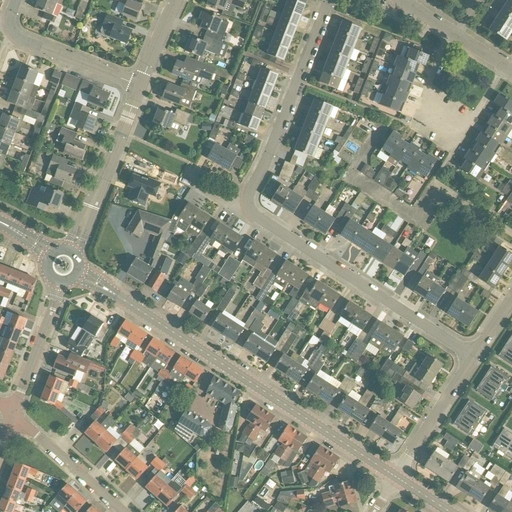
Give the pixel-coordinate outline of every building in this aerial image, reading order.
[(63,6),(57,4),(46,0),(39,0),(36,9),(45,13),(42,19),(55,23),(57,17),(58,18),(63,6)] [(123,14),(137,20),(142,6),(131,1),(131,0),(115,0),(127,5),(123,14)] [(244,10),(247,0),(209,0),(208,5),(224,11),(227,4),(244,10)] [(288,0),(285,10),(301,16),(306,5),(293,0),(288,0)] [(502,12),(511,18),(511,5),(508,3),(502,12)] [(264,8),(262,14),(269,16),(271,11),(264,8)] [(285,10),(281,21),(297,27),(301,16),(285,10)] [(84,14),(77,12),(75,18),(81,20),(84,14)] [(511,18),(502,12),(496,21),(511,31),(511,18)] [(212,32),(210,38),(222,43),(227,30),(220,28),(222,20),(202,13),(200,19),(204,21),(201,28),(212,32)] [(120,26),(122,20),(108,14),(102,30),(103,34),(111,37),(110,39),(125,45),(128,37),(130,37),(132,33),(130,32),(131,30),(120,26)] [(278,28),(276,32),(292,39),(297,27),(281,21),(269,16),(262,14),(260,20),(266,22),(266,23),(278,28)] [(490,30),(506,41),(511,32),(511,31),(496,21),(490,30)] [(340,32),(357,39),(361,29),(344,22),(340,32)] [(260,39),(262,33),(255,31),(253,37),(260,39)] [(276,32),(272,44),(288,50),(292,39),(276,32)] [(336,42),(354,49),(357,39),(340,32),(336,42)] [(385,33),(383,40),(390,43),(393,36),(385,33)] [(230,45),(222,43),(210,38),(208,44),(192,38),(192,40),(190,39),(188,44),(190,45),(187,52),(203,58),(205,50),(225,58),(230,45)] [(336,42),(332,52),(350,59),(354,49),(336,42)] [(284,61),(288,50),(272,44),(268,55),(284,61)] [(401,57),(420,64),(426,67),(430,56),(405,47),(401,57)] [(255,56),(262,59),(264,53),(257,50),(255,56)] [(332,52),(328,63),(346,70),(350,59),(332,52)] [(420,64),(401,57),(398,56),(394,66),(397,67),(413,73),(414,73),(417,64),(420,65),(420,64)] [(258,69),(260,63),(253,60),(251,66),(258,69)] [(233,76),(216,69),(196,61),(193,67),(178,62),(173,74),(191,81),(194,75),(211,81),(214,74),(231,81),(233,76)] [(328,63),(324,73),(342,80),(346,70),(328,63)] [(17,78),(34,85),(39,72),(22,66),(17,78)] [(397,67),(394,77),(410,83),(412,84),(416,74),(414,73),(413,73),(397,67)] [(258,80),(274,86),(278,75),(262,69),(258,80)] [(51,81),(59,85),(62,75),(55,72),(51,81)] [(246,76),(239,73),(236,79),(243,82),(246,76)] [(324,73),(320,83),(338,90),(342,80),(324,73)] [(76,90),(80,80),(66,75),(62,84),(76,90)] [(394,77),(391,76),(387,86),(390,87),(406,93),(410,83),(394,77)] [(33,87),(34,85),(17,78),(13,90),(35,99),(38,89),(33,87)] [(270,98),(274,86),(258,80),(254,92),(270,98)] [(91,95),(88,102),(104,109),(110,95),(93,88),(94,86),(84,82),(80,90),(91,95)] [(190,108),(197,89),(182,83),(180,89),(169,85),(166,92),(168,92),(165,99),(190,108)] [(216,92),(222,94),(226,96),(226,95),(226,94),(228,88),(219,85),(217,91),(216,92)] [(390,87),(386,96),(402,103),(405,104),(409,94),(406,93),(390,87)] [(36,99),(35,99),(13,90),(8,103),(25,109),(26,104),(33,107),(36,99)] [(239,93),(232,90),(230,95),(237,98),(239,93)] [(55,93),(51,91),(46,101),(51,103),(55,93)] [(254,92),(249,103),(265,109),(270,98),(254,92)] [(494,103),(499,107),(511,115),(511,114),(511,113),(511,101),(500,94),(494,103)] [(237,98),(230,95),(228,102),(235,104),(237,98)] [(386,96),(383,95),(379,105),(401,114),(401,113),(399,112),(402,103),(386,96)] [(315,100),(311,110),(329,117),(333,107),(315,100)] [(87,116),(90,109),(76,103),(70,118),(78,121),(76,128),(95,135),(98,128),(94,127),(97,119),(87,116)] [(249,103),(245,114),(261,120),(265,109),(249,103)] [(224,106),(222,114),(237,119),(239,112),(224,106)] [(44,107),(41,115),(27,110),(25,116),(36,120),(43,123),(46,117),(49,109),(44,107)] [(501,109),(496,117),(510,127),(511,128),(511,115),(499,107),(501,109)] [(187,127),(192,115),(180,110),(177,116),(159,109),(154,123),(170,129),(169,131),(178,134),(182,124),(187,127)] [(329,117),(311,110),(307,120),(325,127),(329,117)] [(0,123),(0,126),(16,132),(20,120),(4,114),(0,123)] [(214,123),(215,122),(217,116),(211,114),(209,120),(209,121),(214,123)] [(261,120),(245,114),(240,126),(256,132),(261,120)] [(496,117),(493,115),(487,125),(490,126),(505,136),(505,135),(510,127),(496,117)] [(40,133),(43,123),(36,120),(34,126),(33,130),(35,131),(32,139),(37,141),(40,133)] [(325,127),(307,120),(303,130),(321,137),(325,127)] [(359,122),(355,120),(350,127),(354,129),(355,129),(359,122)] [(237,124),(229,122),(227,128),(234,130),(237,124)] [(47,123),(45,129),(54,132),(56,126),(47,123)] [(218,133),(221,125),(215,123),(212,131),(218,133)] [(0,140),(11,145),(16,132),(0,126),(0,140)] [(490,126),(485,134),(484,135),(501,146),(507,137),(505,135),(505,136),(490,126)] [(350,127),(348,130),(346,133),(350,136),(354,129),(350,127)] [(64,153),(83,161),(86,152),(84,151),(87,145),(75,141),(77,134),(62,128),(57,141),(67,145),(64,153)] [(209,138),(215,140),(218,133),(212,131),(212,130),(210,137),(209,138)] [(321,137),(303,130),(299,141),(317,148),(321,137)] [(401,140),(403,138),(394,132),(381,151),(382,152),(383,149),(391,155),(392,155),(401,140)] [(476,142),(478,144),(479,143),(496,155),(496,154),(498,156),(504,148),(501,146),(484,135),(485,134),(482,133),(476,142)] [(254,138),(247,135),(245,141),(252,144),(254,138)] [(0,154),(6,157),(11,145),(0,140),(0,154)] [(410,146),(401,140),(392,155),(391,155),(387,161),(396,167),(401,161),(400,160),(410,146)] [(303,169),(308,156),(313,158),(317,148),(299,141),(295,151),(294,155),(298,157),(295,166),(303,169)] [(411,143),(410,146),(400,160),(401,161),(409,166),(418,152),(419,152),(420,149),(411,143)] [(478,144),(473,152),(487,162),(490,163),(496,155),(479,143),(478,144)] [(208,159),(218,165),(227,150),(216,144),(208,159)] [(339,144),(334,151),(338,154),(343,147),(339,144)] [(230,145),(227,150),(218,165),(229,171),(240,151),(230,145)] [(465,159),(467,161),(482,170),(484,172),(487,173),(492,164),(490,163),(487,162),(473,152),(471,150),(465,159)] [(427,157),(419,152),(418,152),(409,166),(407,168),(416,174),(418,172),(427,157)] [(58,172),(56,178),(53,176),(50,183),(62,188),(64,181),(69,183),(71,178),(73,179),(76,170),(64,166),(67,160),(55,155),(49,169),(58,172)] [(418,172),(426,177),(425,180),(438,161),(429,155),(427,157),(418,172)] [(330,157),(326,163),(330,166),(334,160),(330,157)] [(478,181),(484,172),(482,170),(467,161),(462,169),(459,168),(478,181)] [(295,166),(290,164),(286,162),(279,178),(289,182),(295,166)] [(27,164),(23,163),(19,171),(24,173),(27,164)] [(374,181),(382,186),(383,187),(390,177),(392,174),(382,168),(374,181)] [(371,180),(375,175),(368,171),(365,176),(371,180)] [(465,178),(458,173),(455,178),(461,182),(465,178)] [(148,179),(134,174),(129,187),(133,188),(129,199),(146,205),(150,195),(157,197),(163,182),(149,177),(148,179)] [(322,181),(315,177),(312,181),(308,188),(309,189),(305,196),(310,199),(314,193),(322,181)] [(383,187),(392,193),(398,183),(390,177),(383,187)] [(497,189),(502,192),(506,187),(501,184),(497,189)] [(283,207),(293,192),(282,185),(272,200),(283,207)] [(506,196),(510,190),(506,187),(502,192),(501,193),(506,196)] [(33,188),(26,204),(44,211),(46,205),(58,209),(63,195),(48,188),(45,196),(36,193),(37,190),(33,188)] [(294,214),(303,199),(293,192),(283,207),(294,214)] [(399,197),(407,202),(410,198),(402,192),(399,197)] [(314,193),(310,199),(316,203),(320,197),(314,193)] [(360,193),(351,207),(351,208),(346,215),(352,219),(366,197),(360,193)] [(186,233),(187,232),(200,211),(189,204),(183,213),(178,210),(173,217),(171,222),(168,232),(174,234),(177,227),(186,233)] [(336,220),(331,217),(336,209),(330,205),(331,204),(330,204),(325,213),(315,228),(326,235),(336,220)] [(351,208),(351,207),(345,204),(336,218),(342,222),(346,215),(351,208)] [(315,228),(325,213),(314,206),(304,221),(315,228)] [(195,254),(204,240),(199,236),(202,232),(211,218),(200,211),(187,232),(197,238),(186,255),(192,258),(195,254)] [(168,232),(171,222),(141,212),(140,212),(128,231),(140,238),(144,231),(156,235),(153,242),(155,243),(149,258),(152,259),(149,266),(136,259),(127,274),(145,284),(154,269),(168,232)] [(376,217),(370,213),(366,220),(372,224),(376,217)] [(338,228),(343,231),(341,235),(352,242),(361,227),(351,220),(352,219),(346,215),(342,222),(338,228)] [(398,216),(394,222),(389,219),(386,224),(396,231),(403,220),(398,216)] [(213,247),(219,251),(223,245),(232,231),(221,224),(215,234),(210,230),(204,240),(195,254),(201,258),(210,244),(213,246),(213,247)] [(380,233),(385,236),(389,229),(384,226),(380,233)] [(352,242),(362,249),(372,234),(361,227),(352,242)] [(391,239),(395,233),(389,229),(385,236),(391,239)] [(232,231),(223,245),(219,251),(226,255),(228,253),(232,256),(243,238),(232,231)] [(167,240),(175,246),(179,240),(170,234),(167,240)] [(362,249),(373,256),(383,241),(372,234),(362,249)] [(500,246),(501,247),(504,242),(491,234),(487,240),(497,247),(498,246),(499,247),(500,246)] [(401,246),(407,250),(411,243),(405,239),(401,246)] [(245,256),(256,263),(266,248),(255,241),(245,256)] [(383,241),(373,256),(384,263),(393,247),(383,241)] [(511,261),(511,254),(501,247),(500,246),(499,247),(493,257),(508,267),(511,261)] [(384,263),(394,270),(404,254),(393,247),(384,263)] [(256,263),(267,270),(269,268),(277,255),(266,248),(256,263)] [(189,257),(182,252),(176,261),(183,265),(189,257)] [(420,252),(416,258),(415,261),(410,269),(415,272),(421,263),(426,256),(420,252)] [(472,258),(477,262),(478,262),(481,257),(475,253),(472,258)] [(404,254),(394,270),(405,276),(410,269),(415,261),(404,254)] [(236,259),(230,255),(218,273),(224,277),(236,259)] [(434,260),(429,257),(425,263),(430,267),(434,260)] [(493,257),(486,268),(501,278),(508,267),(493,257)] [(173,261),(167,258),(161,273),(157,271),(148,286),(157,292),(167,276),(173,261)] [(241,262),(236,259),(224,277),(229,281),(241,262)] [(267,281),(262,290),(257,297),(263,301),(274,283),(284,290),(288,283),(298,268),(287,261),(278,274),(274,271),(267,281)] [(208,268),(211,270),(213,271),(216,266),(211,263),(208,268)] [(1,266),(0,269),(0,280),(8,283),(13,271),(1,266)] [(189,295),(192,292),(196,295),(203,284),(203,283),(211,270),(208,268),(205,266),(195,279),(197,280),(193,286),(182,278),(177,285),(174,282),(168,291),(172,293),(168,299),(181,308),(190,295),(189,295)] [(289,296),(293,298),(294,299),(294,298),(309,275),(298,268),(288,283),(295,287),(289,296)] [(494,288),(501,278),(486,268),(479,279),(494,288)] [(460,276),(463,277),(468,281),(469,282),(474,275),(465,269),(460,276)] [(13,271),(8,283),(20,288),(25,275),(13,271)] [(457,274),(447,289),(453,292),(463,277),(460,276),(457,274)] [(25,275),(20,288),(26,290),(23,299),(29,302),(37,280),(25,275)] [(253,284),(262,290),(267,281),(259,276),(253,284)] [(425,299),(435,284),(424,277),(414,292),(425,299)] [(458,296),(468,281),(463,277),(453,292),(458,296)] [(227,286),(230,282),(229,282),(223,278),(221,282),(227,286)] [(316,309),(320,303),(329,289),(318,282),(313,290),(308,287),(299,301),(310,307),(311,306),(316,309)] [(203,284),(196,295),(201,298),(208,287),(203,284)] [(435,284),(425,299),(436,306),(445,291),(435,284)] [(12,291),(6,289),(3,297),(4,297),(9,299),(12,291)] [(236,293),(230,289),(218,308),(224,312),(236,293)] [(340,296),(329,289),(320,303),(331,310),(340,296)] [(491,294),(485,290),(481,295),(488,299),(491,294)] [(9,299),(4,297),(1,306),(5,308),(9,299)] [(294,299),(293,298),(284,313),(289,316),(293,310),(299,301),(294,298),(294,299)] [(447,313),(458,320),(468,305),(457,298),(447,313)] [(198,301),(190,313),(203,322),(211,310),(198,301)] [(260,302),(256,308),(255,309),(261,313),(265,306),(260,302)] [(352,324),(361,309),(350,302),(341,317),(352,324)] [(479,312),(468,305),(458,320),(469,327),(479,312)] [(361,309),(352,324),(363,331),(372,316),(361,309)] [(245,326),(250,329),(260,313),(255,310),(245,326)] [(298,314),(293,310),(289,316),(294,320),(298,314)] [(250,329),(254,332),(252,335),(244,348),(245,348),(256,355),(264,342),(268,336),(261,331),(265,324),(262,322),(265,316),(260,313),(250,329)] [(224,335),(232,321),(221,314),(212,328),(213,328),(224,335)] [(14,315),(9,327),(22,332),(27,319),(14,315)] [(83,329),(75,342),(88,350),(96,337),(101,340),(108,329),(103,326),(104,323),(92,315),(87,323),(83,320),(79,320),(78,323),(78,326),(83,329)] [(325,330),(331,321),(326,318),(320,327),(325,330)] [(121,341),(126,345),(137,328),(126,321),(111,344),(116,348),(121,341)] [(235,343),(244,329),(232,321),(224,335),(235,342),(235,343)] [(331,321),(325,330),(319,339),(323,342),(328,344),(333,336),(330,334),(336,324),(331,321)] [(287,328),(286,330),(291,333),(292,331),(295,326),(290,323),(287,328)] [(384,344),(393,330),(382,323),(373,337),(370,342),(380,349),(384,344)] [(22,332),(9,327),(4,324),(1,330),(0,333),(0,336),(5,339),(17,343),(22,332)] [(137,328),(126,345),(134,351),(130,357),(136,361),(140,354),(137,352),(148,335),(137,328)] [(268,336),(264,342),(256,355),(266,362),(267,363),(275,350),(279,353),(292,333),(291,333),(286,330),(278,342),(268,336)] [(393,330),(384,344),(394,351),(404,337),(393,330)] [(292,333),(279,353),(284,356),(284,355),(285,355),(297,337),(296,336),(295,335),(292,333)] [(348,349),(355,340),(348,335),(341,344),(348,349)] [(310,343),(317,345),(319,338),(311,336),(310,343)] [(352,359),(363,341),(358,338),(347,356),(352,359)] [(5,339),(2,345),(0,350),(13,355),(17,343),(5,339)] [(66,347),(81,357),(83,354),(87,356),(90,351),(88,350),(75,342),(71,339),(66,347)] [(154,339),(146,351),(151,354),(144,364),(151,368),(157,358),(165,346),(154,339)] [(409,340),(403,348),(409,352),(414,344),(409,340)] [(368,344),(363,341),(352,359),(357,362),(368,344)] [(306,366),(313,370),(319,360),(328,346),(323,343),(317,352),(315,350),(308,361),(309,362),(306,366)] [(511,347),(506,344),(507,345),(500,356),(499,355),(498,356),(511,364),(511,347)] [(165,346),(157,358),(151,368),(159,373),(159,374),(160,375),(164,378),(168,371),(165,370),(176,353),(165,346)] [(0,350),(0,364),(8,367),(13,355),(0,350)] [(290,359),(285,355),(284,355),(284,356),(276,368),(276,369),(287,376),(300,356),(295,352),(290,359)] [(105,367),(91,361),(71,354),(69,359),(59,356),(54,369),(75,377),(77,370),(86,373),(89,365),(104,371),(105,367)] [(140,354),(136,361),(141,364),(145,357),(143,356),(143,355),(140,354)] [(307,370),(301,366),(306,359),(300,356),(287,376),(298,383),(299,383),(307,370)] [(422,367),(436,376),(443,365),(429,356),(422,367)] [(168,371),(164,378),(161,383),(156,389),(162,393),(170,380),(178,386),(185,375),(192,364),(181,357),(171,373),(168,371)] [(390,369),(393,363),(388,359),(379,372),(385,377),(390,369)] [(325,364),(319,360),(313,370),(318,374),(325,364)] [(393,363),(390,369),(396,373),(403,377),(407,372),(393,363)] [(415,363),(409,373),(410,374),(409,375),(418,380),(429,387),(436,376),(422,367),(415,363)] [(192,364),(185,375),(196,382),(203,371),(192,364)] [(484,378),(503,390),(502,389),(509,378),(510,379),(511,378),(492,366),(491,366),(492,367),(485,378),(484,378)] [(362,376),(365,371),(360,368),(357,373),(356,374),(361,377),(362,376)] [(403,377),(396,373),(391,381),(396,384),(397,382),(406,388),(399,400),(412,408),(419,399),(420,400),(422,397),(411,390),(414,385),(403,377)] [(65,395),(69,386),(70,383),(51,376),(47,388),(59,393),(65,395)] [(215,377),(207,394),(224,404),(219,424),(220,428),(222,431),(226,432),(230,430),(232,427),(237,407),(234,404),(241,393),(215,376),(214,377),(215,377)] [(327,383),(315,376),(307,389),(308,389),(319,396),(327,383)] [(339,388),(344,391),(351,380),(346,376),(340,385),(339,388)] [(503,390),(484,378),(483,378),(485,379),(477,390),(476,389),(476,390),(495,402),(494,401),(501,390),(502,391),(503,390)] [(76,389),(79,382),(71,380),(70,383),(69,386),(76,389)] [(357,383),(351,380),(344,391),(349,395),(351,392),(357,383)] [(79,382),(76,389),(85,392),(88,386),(81,384),(80,383),(79,382)] [(330,404),(333,400),(338,390),(327,383),(319,396),(330,403),(329,403),(330,404)] [(189,394),(193,388),(188,384),(183,391),(189,394)] [(64,406),(56,400),(59,393),(47,388),(42,400),(55,405),(61,410),(64,406)] [(368,389),(358,404),(350,416),(361,423),(361,424),(362,424),(370,411),(365,407),(374,393),(368,389)] [(143,396),(136,392),(134,395),(133,396),(141,401),(141,400),(143,396)] [(358,404),(347,396),(341,405),(338,409),(339,410),(339,409),(350,416),(358,404)] [(385,396),(383,400),(376,411),(382,414),(391,399),(385,396)] [(371,408),(376,411),(383,400),(377,397),(371,408)] [(461,412),(480,424),(479,423),(487,412),(488,413),(488,412),(469,400),(470,401),(463,412),(461,412)] [(103,401),(101,406),(101,407),(108,409),(108,408),(109,403),(103,401)] [(244,444),(245,443),(266,411),(256,405),(247,419),(252,423),(250,427),(248,426),(243,434),(239,440),(244,444)] [(94,412),(99,417),(104,411),(100,407),(94,412)] [(390,424),(382,437),(393,444),(392,444),(393,445),(402,431),(396,427),(403,416),(408,419),(411,413),(401,407),(390,424)] [(207,421),(187,409),(178,423),(198,435),(207,421)] [(266,411),(245,443),(243,456),(249,459),(251,456),(255,459),(257,457),(262,449),(252,443),(253,441),(254,441),(259,433),(258,432),(261,428),(266,431),(275,417),(266,411)] [(480,424),(461,412),(462,413),(455,424),(454,423),(453,424),(472,436),(473,436),(471,435),(479,424),(480,425),(480,424)] [(95,422),(93,425),(85,433),(96,443),(106,431),(114,423),(115,422),(109,416),(100,426),(95,422)] [(371,430),(382,437),(390,424),(378,416),(370,430),(371,430)] [(136,429),(132,425),(120,437),(125,441),(136,429)] [(274,453),(270,459),(276,463),(277,464),(278,463),(298,432),(288,426),(279,440),(283,443),(275,454),(274,453)] [(136,429),(125,441),(129,445),(130,444),(130,445),(135,439),(141,432),(137,428),(136,429)] [(505,454),(511,443),(511,434),(505,430),(504,430),(493,446),(505,454)] [(107,453),(117,441),(106,431),(96,443),(107,453)] [(298,432),(278,463),(283,467),(286,462),(294,450),(298,452),(307,438),(298,432)] [(448,441),(444,446),(453,451),(460,441),(448,433),(444,438),(448,441)] [(469,447),(470,448),(479,453),(484,445),(474,439),(469,447)] [(141,454),(130,445),(130,444),(129,445),(122,453),(116,460),(127,470),(137,459),(141,454)] [(307,476),(313,479),(330,453),(321,447),(311,461),(316,464),(314,468),(313,467),(307,476)] [(257,457),(264,462),(269,454),(262,449),(257,457)] [(330,453),(313,479),(318,483),(324,474),(322,474),(325,470),(330,473),(339,459),(330,453)] [(426,466),(438,474),(447,460),(435,453),(426,466)] [(459,465),(464,468),(470,458),(465,455),(459,465)] [(156,468),(161,462),(157,458),(151,464),(156,468)] [(475,461),(470,458),(464,468),(468,471),(467,474),(466,473),(457,487),(469,495),(478,481),(481,476),(473,471),(475,467),(473,465),(475,461)] [(148,468),(137,459),(127,470),(138,480),(148,468)] [(276,463),(270,459),(262,472),(267,475),(276,463)] [(458,468),(447,460),(438,474),(449,482),(458,468)] [(161,462),(156,468),(160,471),(161,472),(166,466),(161,462)] [(17,463),(13,475),(25,480),(28,473),(36,477),(38,472),(30,468),(17,463)] [(496,475),(488,487),(490,489),(493,491),(499,483),(506,472),(495,465),(490,472),(496,475)] [(281,473),(284,485),(296,483),(293,470),(281,473)] [(171,481),(161,472),(160,471),(152,480),(146,487),(157,497),(171,481)] [(304,471),(297,474),(302,485),(309,482),(304,471)] [(511,475),(506,472),(499,483),(504,486),(504,485),(511,475)] [(25,480),(13,475),(8,487),(21,492),(25,480)] [(171,481),(157,497),(168,507),(182,491),(187,495),(192,489),(195,485),(195,477),(192,475),(185,483),(187,485),(183,489),(175,482),(173,482),(171,481)] [(238,488),(239,480),(239,479),(231,477),(230,487),(238,488)] [(315,487),(318,483),(313,479),(310,483),(308,486),(311,488),(315,487)] [(331,492),(321,494),(323,501),(354,492),(351,481),(330,488),(331,492)] [(481,502),(490,489),(488,487),(478,481),(469,495),(481,502)] [(69,503),(78,493),(68,484),(59,495),(69,503)] [(510,489),(504,485),(504,486),(498,495),(489,508),(495,511),(503,511),(509,503),(503,499),(510,489)] [(16,504),(21,492),(8,487),(3,499),(16,504)] [(29,488),(26,494),(34,497),(37,491),(29,488)] [(187,495),(191,499),(197,493),(192,489),(187,495)] [(281,491),(279,495),(287,497),(292,498),(300,499),(305,500),(304,489),(281,491)] [(354,492),(323,501),(325,507),(335,505),(334,503),(339,502),(341,507),(357,503),(354,492)] [(78,493),(69,503),(64,508),(69,511),(78,511),(87,502),(78,493)] [(34,497),(26,494),(24,500),(32,503),(34,497)] [(288,506),(292,498),(287,497),(279,495),(277,501),(288,506)] [(254,502),(267,511),(271,507),(258,497),(254,502)] [(16,504),(3,499),(0,507),(0,511),(2,511),(16,511),(13,511),(16,504)] [(511,511),(511,499),(509,503),(503,511),(511,511)] [(284,511),(287,508),(278,502),(274,507),(282,511),(284,511)]
